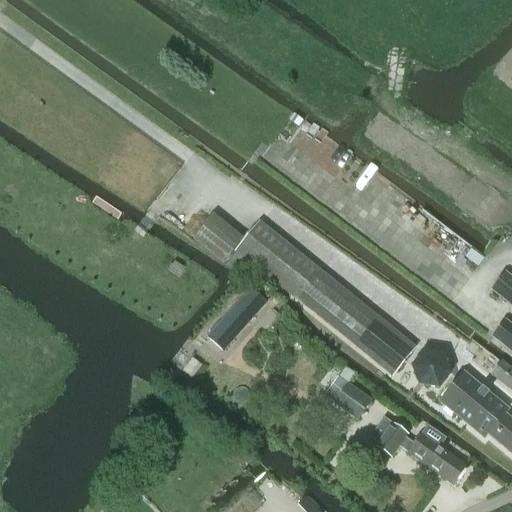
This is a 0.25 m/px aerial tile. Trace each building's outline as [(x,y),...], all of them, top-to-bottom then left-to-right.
[(415,349),(273,236),(259,225),(235,254),(392,378),(415,349)] [(492,292),(511,308),(511,279),(506,275),(492,292)] [(205,334),(209,337),(207,339),(223,354),(265,306),(249,292),(246,295),(243,292),(227,310),(230,313),(225,319),(221,315),(205,334)] [(511,354),(511,327),(506,323),(493,339),(511,354)] [(176,364),(185,372),(202,353),(192,345),(176,364)] [(424,354),(411,369),(417,389),(438,393),(452,376),(445,356),(424,354)] [(463,374),(439,403),(485,441),(488,437),(511,456),(511,421),(505,416),(508,412),(463,374)] [(325,397),(334,404),(358,422),(372,403),(348,386),(347,386),(337,380),(325,397)] [(384,421),(370,440),(378,445),(376,448),(391,459),(400,447),(408,453),(407,455),(454,489),(468,469),(440,448),(445,440),(427,427),(422,435),(416,443),(384,421)] [(302,511),(319,511),(305,498),(305,499),(297,507),(302,511)]
